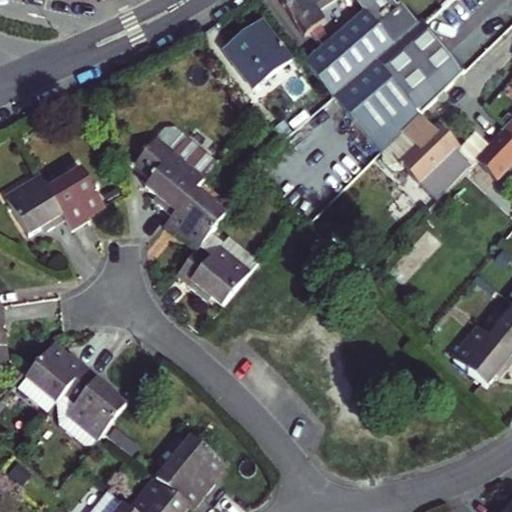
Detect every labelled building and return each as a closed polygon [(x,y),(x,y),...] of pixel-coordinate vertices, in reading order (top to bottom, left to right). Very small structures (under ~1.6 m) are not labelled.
[(341,0),(277,0),(297,27),(298,26),(306,37),(307,37),(307,36),(325,23),(319,16),(341,0)] [(366,0),(359,7),(364,13),(304,62),(368,137),(456,61),(424,24),(420,27),(404,7),(402,8),(394,0),(366,0)] [(258,89),(264,97),(265,98),(290,79),(283,70),(293,63),(262,22),(240,39),(246,47),(230,59),(255,91),(258,89)] [(246,47),(240,39),(224,52),(230,59),(246,47)] [(280,145),(293,134),(265,98),(264,97),(252,107),(280,145)] [(422,115),(405,132),(384,151),(384,158),(397,172),(405,172),(408,169),(438,201),(459,178),(473,164),(460,149),(462,147),(442,125),(436,130),(422,115)] [(511,121),(475,161),(497,181),(511,165),(511,121)] [(198,191),(218,166),(188,142),(176,157),(158,142),(140,164),(157,179),(148,189),(163,201),(160,205),(175,218),(198,191)] [(81,171),(48,190),(65,219),(72,231),(89,221),(86,217),(103,207),(81,171)] [(46,230),(65,219),(48,190),(41,180),(7,200),(29,236),(44,227),(46,230)] [(201,249),(219,228),(228,216),(198,191),(175,218),(167,228),(183,241),(186,237),(201,249)] [(225,307),(261,263),(219,228),(201,249),(178,276),(207,300),(211,295),(225,307)] [(511,311),(490,338),(511,355),(511,311)] [(511,355),(490,338),(480,330),(453,361),(486,388),(499,373),(502,376),(511,363),(511,355)] [(56,407),(87,370),(74,359),(71,363),(52,347),(15,390),(48,417),(56,407)] [(87,370),(56,407),(57,428),(84,450),(92,450),(126,409),(109,395),(112,392),(87,370)] [(190,511),(194,511),(213,490),(210,487),(223,472),(190,444),(165,474),(173,481),(165,491),(190,511)] [(189,511),(190,511),(165,491),(157,484),(133,511),(189,511)] [(12,511),(9,500),(0,503),(0,511),(12,511)]
